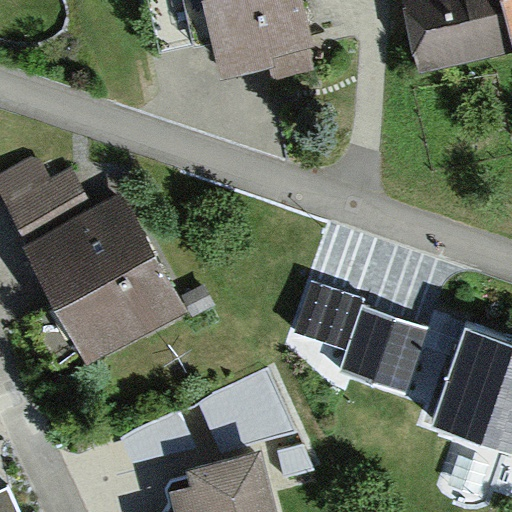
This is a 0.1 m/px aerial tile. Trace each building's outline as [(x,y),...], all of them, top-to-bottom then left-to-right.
[(294,0),(143,0),(153,42),(212,28),(219,60),(304,41),(294,0)] [(511,0),(412,0),(433,62),(511,42),(511,0)] [(80,158),(13,195),(104,354),(193,304),(126,185),(103,198),(80,158)] [(433,328),(362,305),(337,378),(409,401),(433,328)] [(511,332),(467,317),(428,431),(511,458),(511,332)] [(170,511),(297,511),(281,432),(196,450),(204,488),(167,496),(170,511)] [(22,511),(11,487),(0,491),(0,511),(22,511)]
